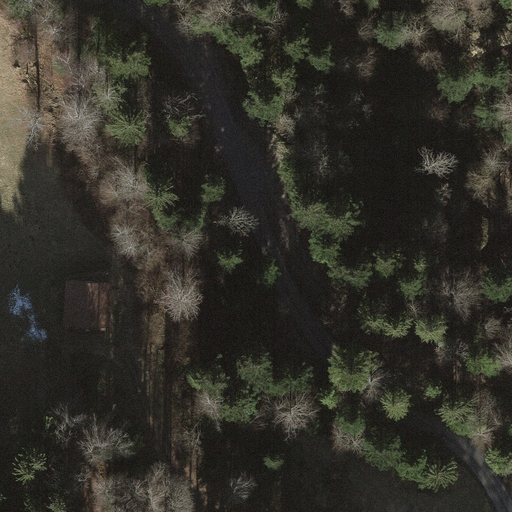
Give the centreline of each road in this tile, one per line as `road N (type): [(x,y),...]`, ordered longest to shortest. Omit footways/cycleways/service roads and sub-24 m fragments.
road 1 (residential): [(117,0),(195,64),(244,173),(276,283),(343,384),(424,421),(491,487),(503,511)]
road 2 (track): [(244,173),(266,192),(303,266),(358,326),(410,358),(511,388)]
road 3 (track): [(208,511),(162,448),(123,350),(89,338)]
